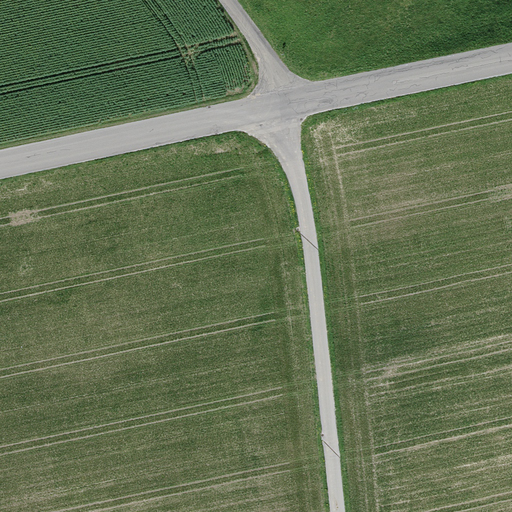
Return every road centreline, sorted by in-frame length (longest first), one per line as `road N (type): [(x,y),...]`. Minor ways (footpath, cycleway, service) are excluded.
road 1 (residential): [(293,104),(338,511)]
road 2 (residential): [(293,104),(0,167)]
road 3 (residential): [(511,54),(293,104)]
road 4 (residential): [(219,0),(293,104)]
